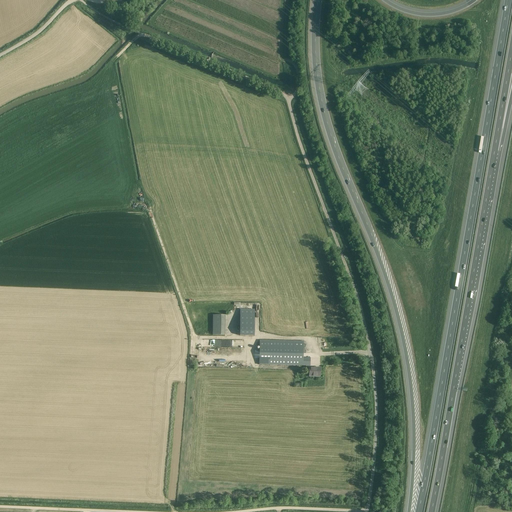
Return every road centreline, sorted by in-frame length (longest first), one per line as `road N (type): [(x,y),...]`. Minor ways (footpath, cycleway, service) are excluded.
road 1 (unclassified): [(368,511),(377,415),(358,297),(289,100),(141,33)]
road 2 (motorway): [(317,0),(316,60),(328,126),(394,303),(408,366),(409,511)]
road 3 (motorway): [(507,0),(419,511)]
road 4 (motorway): [(431,511),(494,151)]
road 5 (track): [(140,511),(0,507)]
road 6 (track): [(369,509),(248,511)]
